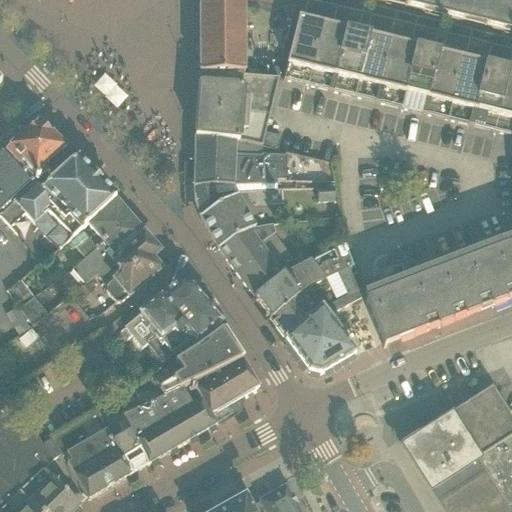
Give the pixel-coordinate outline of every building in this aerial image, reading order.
[(511,0),(375,0),(404,7),(403,8),(511,34),(511,0)] [(244,75),(243,3),(199,2),(199,75),(201,75),(242,75),(244,75)] [(306,87),(322,25),(298,19),(282,81),(306,87)] [(345,31),(322,25),(306,87),(330,93),(345,31)] [(369,36),(345,31),(330,93),(353,99),(369,36)] [(369,36),(353,99),(376,104),(392,42),(369,36)] [(415,48),(392,42),(376,104),(400,110),(415,48)] [(415,48),(400,110),(423,116),(439,54),(415,48)] [(462,59),(439,54),(423,116),(446,122),(462,59)] [(462,59),(446,122),(470,127),(485,65),(462,59)] [(97,62),(84,73),(129,120),(141,108),(97,62)] [(511,71),(485,65),(470,127),(511,137),(511,71)] [(198,85),(194,139),(235,144),(244,145),(260,148),(277,152),(277,151),(280,138),(265,134),(278,80),(242,77),(242,75),(201,75),(200,85),(198,85)] [(0,216),(68,154),(40,126),(34,126),(0,157),(0,216)] [(194,139),(193,188),(195,203),(216,197),(233,194),(276,191),(276,187),(276,185),(276,168),(277,166),(276,166),(260,165),(260,161),(253,161),(253,157),(260,157),(260,148),(244,145),(235,144),(194,139)] [(115,201),(68,154),(0,216),(0,219),(8,229),(24,216),(32,225),(46,213),(70,240),(86,226),(114,201),(115,201)] [(318,205),(334,204),(333,189),(317,190),(318,205)] [(216,197),(195,203),(199,217),(199,218),(217,251),(249,231),(250,232),(254,229),(255,229),(237,196),(219,206),(216,197)] [(114,201),(86,226),(94,235),(76,251),(84,260),(131,220),(114,201)] [(84,260),(76,267),(73,270),(86,285),(89,282),(96,277),(116,260),(145,235),(144,236),(131,220),(84,260)] [(249,231),(217,251),(237,278),(253,266),(255,269),(269,259),(259,245),(275,234),(272,226),(254,229),(250,232),(249,231)] [(159,252),(145,235),(116,260),(96,277),(105,288),(104,293),(114,305),(119,305),(159,272),(149,260),(159,252)] [(378,275),(385,294),(365,302),(383,349),(511,299),(511,237),(497,243),(404,278),(400,267),(378,275)] [(282,277),(253,300),(268,320),(308,292),(307,290),(314,285),(315,287),(336,276),(348,270),(349,269),(342,246),(309,263),(282,277)] [(274,265),(269,259),(255,269),(253,266),(237,278),(253,300),(282,277),(309,263),(306,257),(302,259),(300,254),(283,263),(280,261),(274,265)] [(357,292),(348,270),(336,276),(347,297),(357,292)] [(21,310),(33,300),(20,282),(7,291),(21,310)] [(76,294),(82,301),(93,293),(87,285),(76,294)] [(129,325),(130,326),(123,331),(140,352),(146,347),(161,365),(190,342),(195,348),(220,327),(191,291),(181,290),(168,301),(164,297),(129,325)] [(308,292),(268,320),(284,341),(322,311),(308,292)] [(347,297),(328,307),(331,314),(360,300),(357,292),(347,297)] [(33,300),(21,310),(19,312),(32,328),(46,316),(33,300)] [(354,356),(322,311),(284,341),(308,374),(320,376),(354,356)] [(30,331),(18,341),(24,349),(37,339),(30,331)] [(194,354),(149,381),(161,400),(203,382),(209,378),(242,362),(224,333),(194,354)] [(132,392),(110,405),(128,436),(146,467),(237,414),(231,405),(258,389),(242,362),(209,378),(203,382),(161,400),(142,409),(132,392)] [(0,379),(0,511),(74,511),(78,508),(42,472),(52,463),(60,457),(65,464),(51,441),(41,447),(0,379)] [(406,451),(445,511),(510,511),(511,511),(511,433),(489,397),(406,449),(407,450),(406,451)] [(110,405),(51,441),(65,464),(66,466),(70,464),(75,471),(71,473),(87,502),(131,477),(112,445),(128,436),(110,405)] [(146,467),(128,436),(112,445),(131,477),(146,467)] [(262,505),(251,511),(250,511),(288,511),(296,508),(285,488),(260,502),(262,505)] [(244,499),(220,511),(250,511),(251,511),(244,499)]
